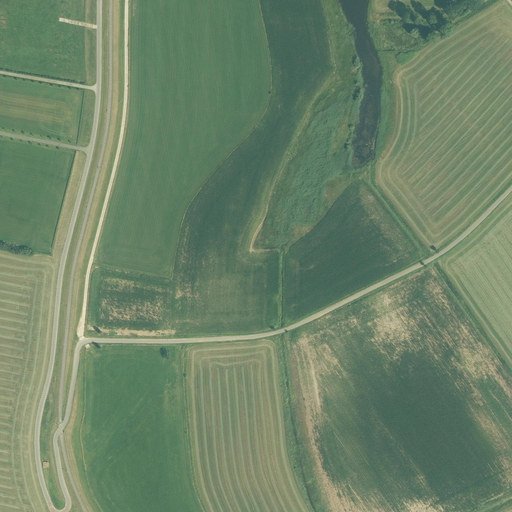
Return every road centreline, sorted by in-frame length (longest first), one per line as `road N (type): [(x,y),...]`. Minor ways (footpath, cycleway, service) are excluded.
road 1 (unclassified): [(511,188),(440,253),(291,328),(216,340),(83,341),(55,438),(64,511)]
road 2 (unclassified): [(53,511),(41,482),(37,424),(96,119),(99,0)]
road 3 (track): [(126,0),(122,131),(88,270),(82,343)]
